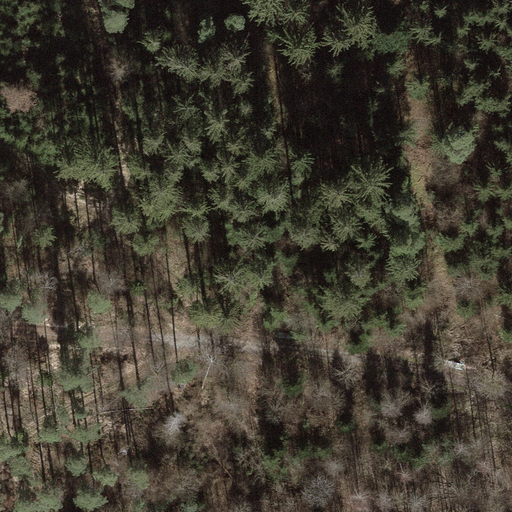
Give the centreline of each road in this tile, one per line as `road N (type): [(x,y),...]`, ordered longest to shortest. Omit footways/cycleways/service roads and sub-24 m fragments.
road 1 (track): [(191,343),(410,362),(511,396)]
road 2 (track): [(0,330),(191,343)]
road 3 (track): [(191,343),(34,429)]
